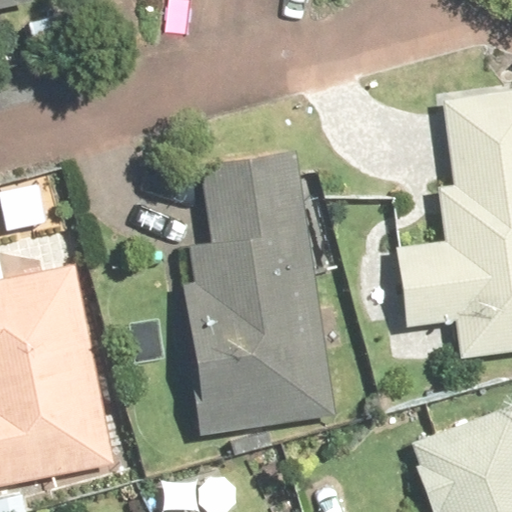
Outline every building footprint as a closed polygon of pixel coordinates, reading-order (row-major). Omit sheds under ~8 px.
[(0,0),(0,9),(14,8),(13,0),(0,0)] [(511,348),(511,85),(438,92),(446,173),(424,175),(429,231),(386,235),(394,324),(449,320),(452,354),(511,348)] [(332,408),(298,148),(194,161),(204,236),(163,241),(187,427),(332,408)] [(63,252),(0,265),(0,483),(107,462),(63,252)] [(424,511),(511,511),(511,406),(508,397),(396,447),(425,511),(424,511)] [(236,511),(224,486),(173,511),(236,511)]
